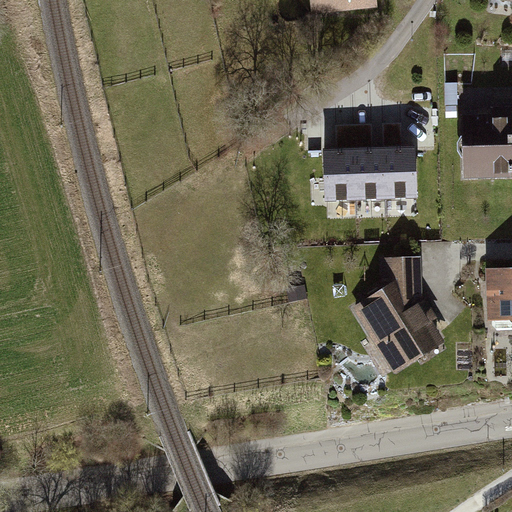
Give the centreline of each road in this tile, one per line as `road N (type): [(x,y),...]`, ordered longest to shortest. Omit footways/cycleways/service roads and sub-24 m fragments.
road 1 (residential): [(511,422),(0,503)]
road 2 (residential): [(429,0),(361,87),(272,152)]
